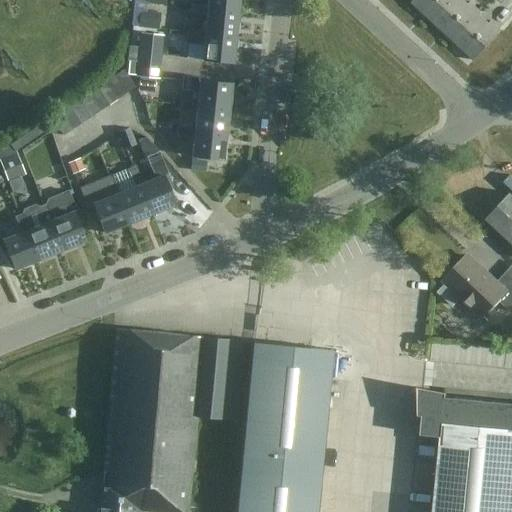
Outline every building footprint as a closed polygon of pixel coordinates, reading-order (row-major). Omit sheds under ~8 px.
[(206,8),(238,11),(239,0),(207,0),(207,6),(206,8)] [(433,22),(452,0),(414,0),(412,3),(433,22)] [(454,41),(480,12),(467,0),(452,0),(433,22),(454,41)] [(206,8),(207,6),(190,4),(189,12),(206,14),(204,31),(204,35),(235,37),(238,11),(206,8)] [(160,12),(139,10),(138,26),(159,28),(160,12)] [(480,12),(454,41),(474,60),(501,31),(480,12)] [(204,35),(204,31),(188,29),(186,43),(203,45),(201,58),(232,62),(235,37),(204,35)] [(157,77),(159,52),(161,35),(141,33),(138,61),(137,75),(157,77)] [(137,75),(138,61),(129,60),(129,61),(128,74),(137,75)] [(126,93),(135,87),(124,70),(115,76),(126,93)] [(182,75),(180,89),(199,91),(198,102),(197,105),(228,109),(231,83),(201,79),(201,77),(183,75),(182,75)] [(117,98),(126,93),(115,76),(106,82),(117,98)] [(108,105),(117,98),(106,82),(96,88),(108,105)] [(99,110),(108,105),(96,88),(88,93),(99,110)] [(90,116),(99,110),(88,93),(79,99),(90,116)] [(80,123),(90,116),(79,99),(69,106),(80,123)] [(180,103),(179,108),(196,110),(194,127),(194,130),(225,134),(228,109),(197,105),(198,102),(180,100),(180,103)] [(71,128),(80,123),(69,106),(60,112),(71,128)] [(62,134),(71,128),(60,112),(51,117),(62,134)] [(177,129),(176,134),(194,136),(192,155),(222,158),(225,134),(194,130),(194,127),(177,125),(177,129)] [(119,133),(124,149),(136,144),(130,128),(119,133)] [(151,212),(151,213),(175,203),(164,175),(167,173),(158,151),(145,137),(137,141),(143,157),(146,156),(155,178),(143,183),(140,184),(151,212)] [(0,158),(0,162),(7,181),(25,174),(16,152),(0,158)] [(190,169),(204,170),(206,160),(191,159),(190,169)] [(140,184),(143,183),(137,167),(133,168),(128,171),(113,177),(119,192),(116,193),(127,222),(151,213),(151,212),(140,184)] [(116,193),(119,192),(113,177),(110,178),(104,180),(79,190),(88,211),(95,209),(104,232),(127,222),(116,193)] [(53,219),(50,220),(61,248),(85,239),(79,224),(84,222),(79,209),(77,210),(70,194),(69,190),(47,199),(45,204),(47,203),(53,219)] [(511,193),(511,192),(486,218),(511,242),(511,193)] [(30,229),(27,230),(38,258),(61,248),(50,220),(53,219),(47,203),(45,204),(39,207),(34,205),(23,209),(22,213),(23,213),(30,229)] [(27,230),(30,229),(23,213),(22,213),(15,216),(22,232),(3,240),(15,268),(38,258),(27,230)] [(453,306),(462,296),(485,318),(500,301),(511,311),(511,273),(509,270),(497,283),(469,256),(445,281),(447,282),(439,292),(453,306)] [(188,511),(197,416),(238,420),(245,340),(116,328),(99,511),(142,511),(142,510),(160,511),(188,511)] [(235,511),(320,511),(334,352),(252,342),(235,511)] [(511,511),(511,404),(431,396),(426,436),(445,438),(435,511),(511,511)]
